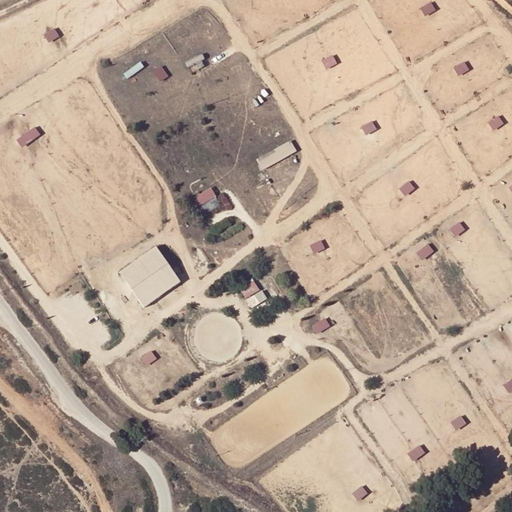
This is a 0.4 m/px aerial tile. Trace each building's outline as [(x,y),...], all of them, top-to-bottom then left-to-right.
[(432,1),(421,8),(427,16),(437,9),(432,1)] [(45,34),(50,42),(61,36),(56,28),(45,34)] [(327,68),(338,64),(335,55),(323,59),(327,68)] [(466,61),(455,67),(459,76),(471,70),(466,61)] [(164,66),(155,71),(161,81),(169,76),(164,66)] [(489,122),(494,130),(505,123),(500,115),(489,122)] [(373,120),(362,127),(368,135),(378,128),(373,120)] [(36,126),(17,138),(22,147),(42,135),(36,126)] [(262,169),(298,153),(293,141),(257,157),(262,169)] [(411,180),(400,188),(406,196),(416,188),(411,180)] [(193,198),(199,207),(219,195),(213,186),(193,198)] [(450,227),(455,236),(467,230),(462,222),(450,227)] [(311,245),(315,254),(327,248),(322,239),(311,245)] [(417,252),(423,260),(436,251),(430,243),(417,252)] [(118,272),(143,307),(180,281),(155,247),(118,272)] [(247,298),(261,289),(256,280),(241,290),(247,298)] [(262,290),(248,301),(254,309),(268,298),(262,290)] [(328,318),(314,323),(317,333),(331,327),(328,318)] [(261,352),(270,365),(287,354),(278,340),(261,352)] [(148,366),(159,359),(153,350),(142,357),(148,366)] [(457,430),(468,423),(463,415),(452,422),(457,430)] [(414,461),(427,453),(421,444),(408,452),(414,461)] [(363,485),(353,493),(360,501),(369,493),(363,485)]
